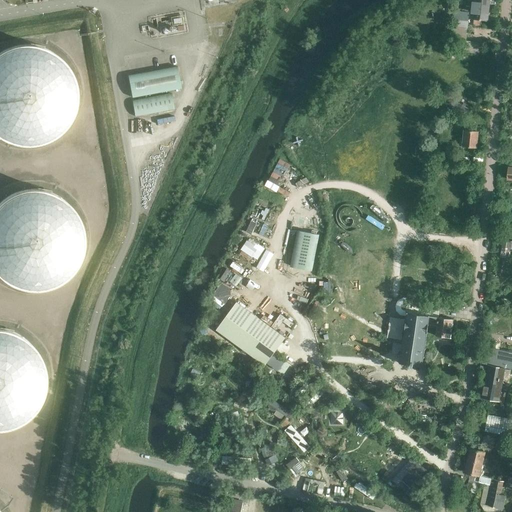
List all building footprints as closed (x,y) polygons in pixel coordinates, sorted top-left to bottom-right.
[(466,40),(469,19),(473,19),(474,7),(475,3),(470,2),(471,2),(463,1),(463,0),(453,0),(453,4),(456,5),(451,39),(458,40),(456,50),(479,55),(482,43),(466,40)] [(489,9),(490,0),(475,0),(475,3),(474,7),(489,9)] [(488,21),(489,9),(474,7),(473,19),(488,21)] [(39,44),(22,44),(6,50),(0,55),(0,129),(2,131),(16,139),(33,141),(50,137),(67,125),(76,111),(80,94),(77,76),(68,61),(55,50),(39,44)] [(172,91),(182,89),(178,66),(128,74),(135,115),(175,109),(172,91)] [(476,148),(478,132),(465,130),(464,139),(460,138),(459,146),(476,148)] [(50,192),(28,190),(12,196),(0,205),(0,272),(11,282),(19,286),(36,289),(53,286),(66,279),(78,266),(85,250),(84,227),(77,211),(65,199),(50,192)] [(320,237),(299,230),(287,263),(308,270),(320,237)] [(249,237),(242,249),(259,259),(266,246),(249,237)] [(511,251),(511,241),(502,240),(501,251),(511,251)] [(231,265),(228,278),(238,280),(241,268),(231,265)] [(225,318),(216,330),(233,342),(265,366),(274,353),(285,338),(237,303),(225,318)] [(426,340),(427,333),(428,333),(428,332),(427,332),(428,327),(430,315),(429,314),(429,315),(408,313),(408,312),(407,312),(406,313),(407,313),(406,320),(405,320),(405,322),(406,322),(405,326),(405,329),(404,329),(404,330),(405,330),(404,337),(403,337),(403,338),(404,338),(403,345),(402,345),(402,346),(401,353),(400,354),(401,354),(400,362),(399,362),(400,363),(401,364),(401,363),(409,364),(408,364),(408,365),(409,366),(409,365),(413,365),(413,366),(414,366),(414,365),(415,366),(415,365),(414,365),(414,364),(422,365),(421,366),(422,367),(422,366),(423,366),(423,365),(424,357),(425,357),(424,357),(425,349),(426,349),(426,348),(425,348),(426,341),(427,341),(427,340),(426,340)] [(451,338),(454,319),(452,319),(452,318),(447,317),(447,318),(431,316),(430,315),(428,327),(437,328),(436,336),(451,338)] [(0,331),(0,426),(7,427),(25,418),(36,406),(43,391),(44,372),(38,356),(28,343),(14,335),(0,331)] [(511,368),(511,352),(492,349),(489,364),(511,368)] [(502,385),(506,369),(486,365),(486,369),(488,369),(486,381),(502,385)] [(504,402),(507,390),(502,389),(502,385),(486,381),(484,389),(481,389),(480,393),(483,394),(482,397),(504,402)] [(274,399),(269,408),(284,417),(290,409),(274,399)] [(332,412),(331,424),(343,425),(344,412),(332,412)] [(488,415),(487,432),(509,433),(510,416),(488,415)] [(182,419),(181,420),(180,420),(180,421),(179,422),(179,424),(179,425),(179,426),(179,427),(180,428),(180,429),(181,430),(183,430),(184,430),(185,431),(186,430),(187,430),(188,430),(189,429),(189,428),(190,427),(191,426),(191,425),(191,424),(191,423),(190,422),(190,421),(189,421),(189,420),(188,419),(187,419),(186,419),(185,418),(184,418),(183,419),(182,419)] [(292,423),(285,429),(305,451),(312,445),(292,423)] [(483,459),(485,452),(471,449),(468,460),(486,465),(487,460),(483,459)] [(266,460),(269,466),(279,461),(276,455),(266,460)] [(485,469),(486,465),(468,460),(465,472),(479,476),(481,468),(485,469)] [(409,493),(429,471),(418,461),(407,473),(403,469),(394,478),(409,493)] [(490,485),(490,482),(491,478),(481,476),(479,482),(490,485)] [(501,495),(502,487),(503,481),(494,479),(493,482),(490,482),(490,485),(486,505),(495,507),(495,509),(498,510),(498,508),(503,509),(506,496),(501,495)] [(228,511),(241,511),(244,500),(232,498),(228,511)]
